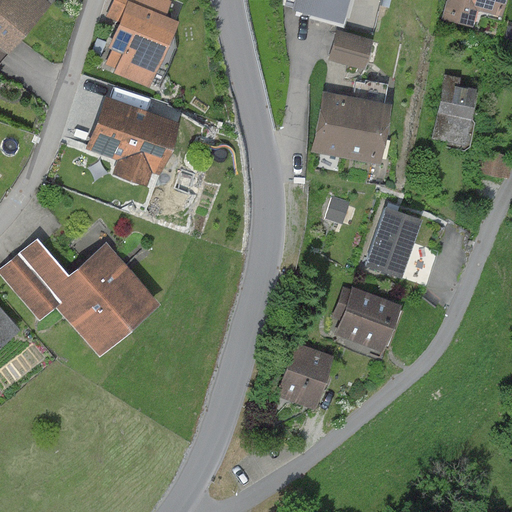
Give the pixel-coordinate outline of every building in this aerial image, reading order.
[(0,0),(0,62),(50,5),(45,0),(0,0)] [(163,16),(169,1),(167,0),(111,0),(106,13),(117,18),(105,48),(110,50),(104,64),(114,68),(112,74),(148,88),(176,21),(163,16)] [(347,0),(280,0),(279,4),(291,7),(290,10),(341,23),(347,0)] [(371,0),(357,0),(352,29),(375,33),(381,2),(371,0)] [(504,0),(443,0),(439,20),(470,28),(474,14),(499,20),(504,0)] [(369,40),(335,31),(327,60),(361,69),(369,40)] [(321,92),(310,152),(377,164),(388,104),(382,103),(386,82),(365,78),(364,82),(355,81),(352,98),(321,92)] [(441,83),(431,139),(465,145),(475,90),(441,83)] [(103,98),(85,151),(113,161),(109,174),(145,187),(150,173),(158,176),(176,123),(103,98)] [(481,174),(507,179),(511,159),(503,158),(504,154),(485,151),(481,174)] [(383,208),(363,265),(424,286),(435,251),(411,243),(419,220),(383,208)] [(0,276),(38,321),(54,306),(59,303),(49,291),(67,275),(36,238),(0,267),(0,276)] [(155,303),(104,243),(67,275),(49,291),(59,303),(54,306),(95,354),(155,303)] [(350,289),(341,286),(329,316),(338,319),(332,335),(379,353),(398,306),(351,287),(350,289)] [(0,344),(17,330),(0,309),(0,344)] [(331,356),(291,343),(273,397),(313,410),(331,356)]
